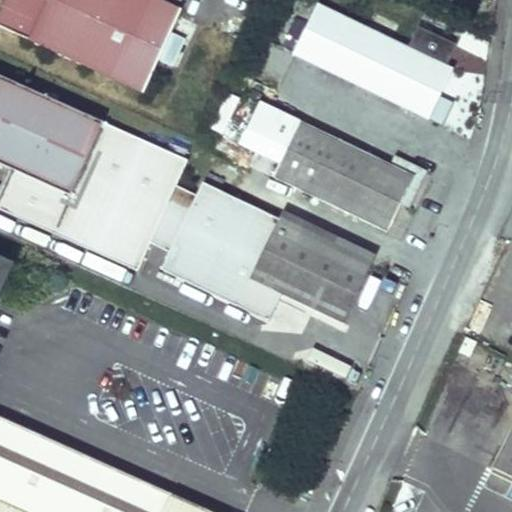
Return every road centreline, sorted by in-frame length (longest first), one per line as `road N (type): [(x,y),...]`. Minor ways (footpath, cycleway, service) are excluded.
road 1 (unknown): [(0,227),(307,360),(370,334),(408,270),(458,255)]
road 2 (unclassified): [(343,511),(458,255),(511,95)]
road 3 (unknown): [(51,414),(73,381),(99,364),(137,363),(188,383),(272,427),(268,511)]
road 4 (unknown): [(267,511),(51,414)]
